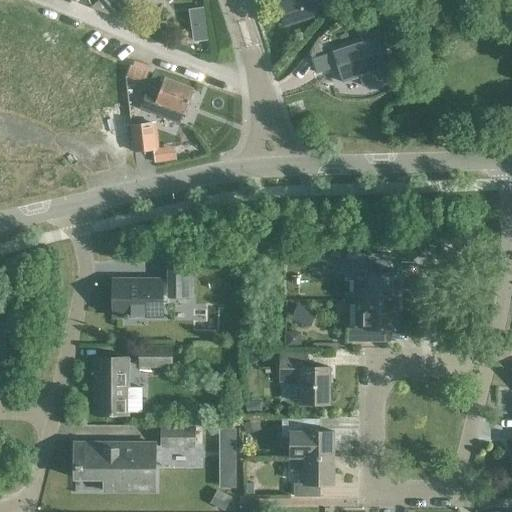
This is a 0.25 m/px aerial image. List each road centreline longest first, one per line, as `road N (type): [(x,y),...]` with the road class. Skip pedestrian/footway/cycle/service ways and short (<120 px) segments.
road 1 (residential): [(484,367),(453,493),(371,492),(375,366)]
road 2 (residential): [(268,165),(508,162)]
road 3 (residential): [(48,415),(78,305),(82,264),(69,205)]
road 4 (residential): [(508,162),(504,288),(484,367)]
road 5 (residential): [(69,205),(268,165)]
road 6 (residential): [(268,165),(232,0)]
